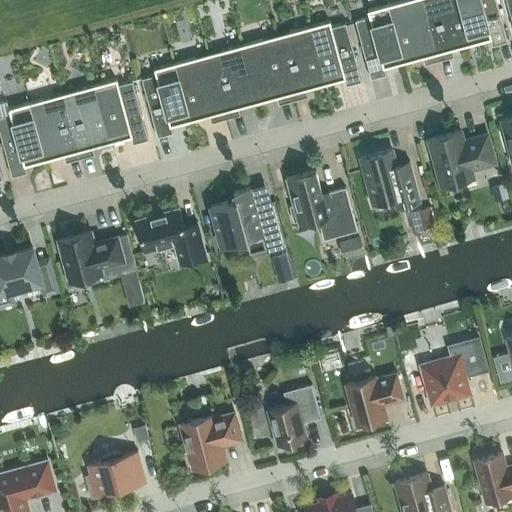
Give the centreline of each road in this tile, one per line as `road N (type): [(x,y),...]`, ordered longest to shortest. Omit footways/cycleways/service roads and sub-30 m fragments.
road 1 (residential): [(511,74),(0,214)]
road 2 (residential): [(511,408),(131,511)]
